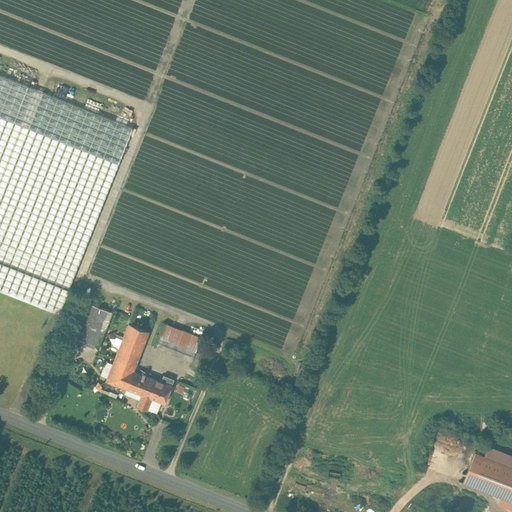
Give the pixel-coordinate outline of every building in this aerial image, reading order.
[(0,76),(0,292),(58,315),(69,285),(131,128),(0,76)] [(112,312),(84,300),(69,337),(97,349),(112,312)] [(148,331),(119,320),(105,356),(115,360),(107,380),(125,387),(120,400),(137,406),(142,394),(149,397),(156,379),(133,370),(148,331)] [(159,335),(196,350),(201,338),(164,323),(159,335)] [(159,335),(154,346),(191,360),(196,350),(159,335)] [(163,375),(161,381),(156,379),(149,397),(142,394),(137,406),(147,410),(150,401),(151,401),(152,398),(165,403),(174,379),(163,375)] [(511,467),(474,453),(463,482),(511,501),(511,467)]
